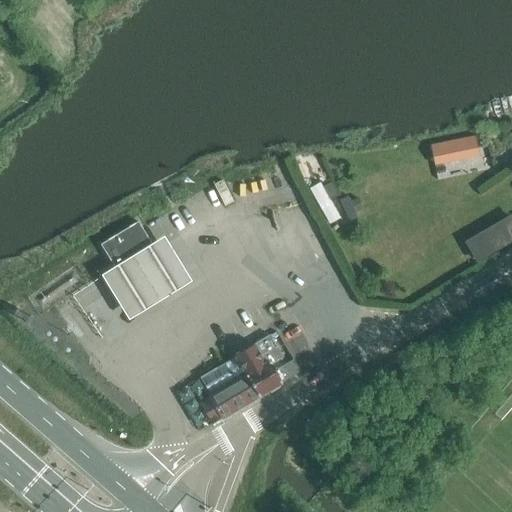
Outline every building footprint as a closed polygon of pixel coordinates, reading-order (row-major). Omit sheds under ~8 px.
[(476,137),(460,140),(464,157),(479,154),(476,137)] [(332,179),(313,188),(329,223),(340,218),(331,198),(339,195),(332,179)] [(357,199),(350,202),(355,213),(362,209),(357,199)] [(475,258),(511,241),(511,218),(467,238),(475,258)] [(100,245),(115,269),(153,246),(151,243),(158,239),(153,231),(146,235),(138,222),(100,245)] [(306,231),(319,257),(327,253),(313,228),(306,231)] [(164,238),(101,276),(129,321),(192,283),(164,238)] [(270,362),(281,355),(270,335),(235,356),(235,357),(200,378),(211,397),(210,398),(210,399),(201,404),(212,423),(221,417),(222,418),(282,383),(270,362)]
